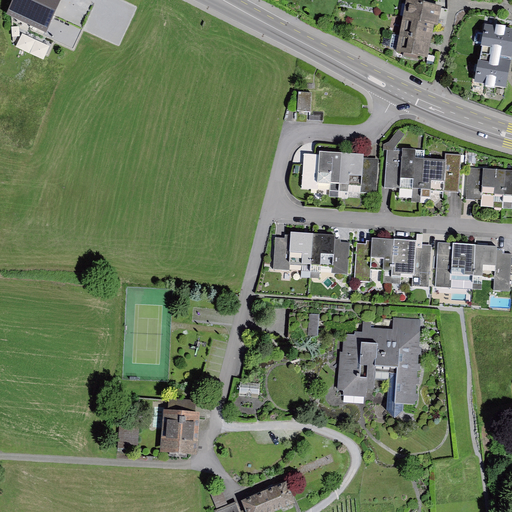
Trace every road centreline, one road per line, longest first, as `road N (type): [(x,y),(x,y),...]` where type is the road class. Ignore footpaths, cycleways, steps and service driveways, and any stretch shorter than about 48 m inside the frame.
road 1 (residential): [(271,211),(204,464)]
road 2 (residential): [(271,211),(511,230)]
road 3 (track): [(215,427),(296,426),(346,440),(357,455),(350,478),(314,511)]
road 4 (residential): [(396,92),(368,134),(303,131),(291,138),(271,211)]
road 5 (primary): [(396,92),(215,0)]
road 6 (primary): [(511,135),(396,92)]
